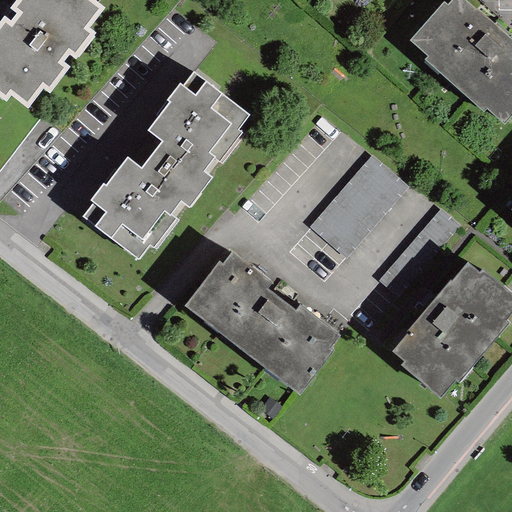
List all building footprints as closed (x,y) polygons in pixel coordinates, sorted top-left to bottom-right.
[(0,95),(5,100),(10,93),(27,107),(42,87),(48,91),(66,68),(60,64),(69,52),(74,57),(92,34),(86,29),(102,8),(90,0),(17,0),(11,8),(18,13),(9,24),(3,19),(0,23),(0,95)] [(443,2),(409,40),(427,57),(424,61),(482,112),(486,109),(503,125),(511,115),(511,39),(476,8),(475,10),(463,0),(450,0),(446,5),(443,2)] [(161,142),(152,153),(201,191),(212,177),(203,172),(213,158),(218,161),(242,133),(237,130),(249,115),(193,72),(182,87),(180,83),(166,100),(169,102),(147,131),(161,142)] [(201,191),(152,153),(141,168),(127,157),(105,185),(102,183),(89,200),(93,203),(82,217),(138,259),(148,245),(153,249),(175,219),(170,215),(180,202),(188,208),(201,191)] [(371,153),(309,226),(347,258),(409,185),(371,153)] [(459,224),(439,207),(378,279),(398,296),(459,224)] [(271,282),(232,253),(223,265),(218,261),(184,307),(299,395),(333,351),(330,348),(339,335),(299,305),(295,311),(266,289),(271,282)] [(408,332),(392,352),(404,361),(400,366),(439,398),(454,381),(459,384),(509,323),(505,320),(511,311),(511,294),(482,270),(479,273),(467,263),(452,281),(449,279),(406,331),(408,332)]
